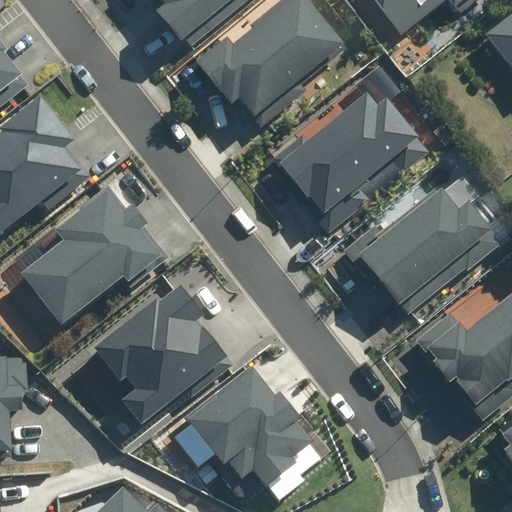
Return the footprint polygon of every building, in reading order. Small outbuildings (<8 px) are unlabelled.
[(153,12),(179,44),(231,0),(159,0),(162,4),(153,12)] [(260,136),(350,59),(300,0),(289,0),(231,50),(223,40),(191,67),(228,111),(234,105),(260,136)] [(368,0),(400,38),(445,1),(455,13),(470,0),(368,0)] [(511,16),(485,38),(511,72),(511,16)] [(0,93),(22,76),(0,48),(0,35),(1,34),(0,32),(0,93)] [(367,90),(277,163),(330,228),(428,149),(385,98),(378,104),(367,90)] [(0,232),(85,167),(67,145),(75,139),(41,95),(0,126),(0,232)] [(436,186),(354,252),(405,316),(496,242),(465,203),(455,210),(436,186)] [(168,267),(142,235),(153,225),(134,201),(122,211),(107,193),(56,234),(63,242),(21,276),(65,330),(124,283),(134,295),(168,267)] [(179,285),(93,347),(118,381),(124,377),(134,390),(123,398),(140,420),(226,358),(199,320),(202,318),(179,285)] [(448,314),(416,340),(433,361),(429,365),(447,388),(452,385),(472,410),(511,378),(511,300),(466,336),(448,314)] [(0,447),(18,447),(16,405),(28,405),(27,384),(29,384),(27,351),(9,352),(0,352),(0,447)] [(276,401),(250,370),(186,423),(224,469),(228,466),(242,483),(252,475),(267,493),(301,465),(297,460),(312,447),(294,424),(298,421),(280,398),(276,401)] [(511,424),(498,436),(511,453),(511,424)] [(167,511),(155,500),(149,507),(124,482),(94,511),(167,511)]
